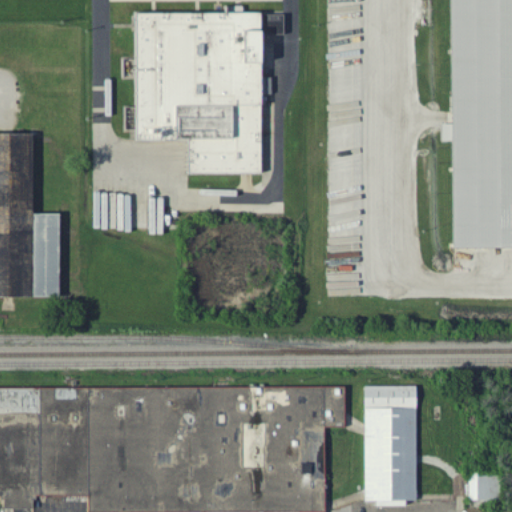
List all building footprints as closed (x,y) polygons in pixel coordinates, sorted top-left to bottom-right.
[(511,249),(511,0),(507,0),(509,2),(509,69),(499,74),(503,75),(503,153),(447,183),(447,249),(511,249)] [(124,16),(127,143),(181,141),(181,175),(254,174),(253,155),(260,155),(259,146),(256,146),(255,96),(268,96),(267,87),(268,87),(268,79),(258,79),(257,36),(279,36),(278,15),(245,16),(244,6),(215,7),(215,13),(124,16)] [(0,134),(0,298),(66,299),(67,215),(39,215),(39,135),(0,134)] [(146,198),(136,198),(136,193),(112,193),(112,228),(136,228),(136,234),(146,234),(146,198)] [(412,502),(413,388),(361,387),(360,505),(401,505),(401,502),(412,502)] [(0,389),(0,497),(9,497),(9,509),(40,508),(40,496),(89,496),(89,511),(319,511),(319,429),(342,429),(342,407),(345,407),(345,389),(0,389)] [(465,475),(466,502),(498,501),(498,474),(465,475)]
